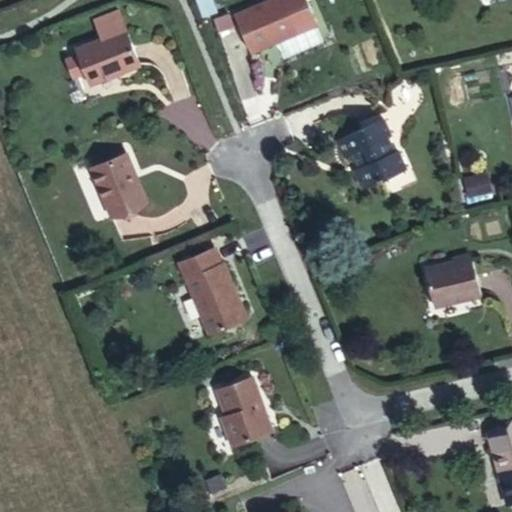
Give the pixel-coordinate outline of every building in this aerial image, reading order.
[(307,0),(280,0),(237,19),(255,56),(320,27),(307,0)] [(231,19),(218,26),(224,38),(237,32),(231,19)] [(106,25),(60,47),(76,84),(123,63),(106,25)] [(393,116),(349,139),(358,158),(368,152),(375,168),(366,173),(376,193),(420,171),(393,116)] [(130,163),(97,178),(117,224),(151,208),(130,163)] [(467,197),(491,194),(489,174),(465,176),(467,197)] [(224,248),(180,266),(213,337),(254,318),(224,248)] [(471,263),(432,273),(442,314),(483,303),(471,263)] [(442,314),(432,273),(421,276),(431,317),(442,314)] [(211,392),(223,416),(230,428),(238,443),(274,428),(248,378),(211,392)] [(230,428),(223,416),(217,419),(223,432),(230,428)] [(230,428),(223,432),(230,447),(238,443),(230,428)] [(511,431),(485,438),(507,510),(511,508),(511,431)]
